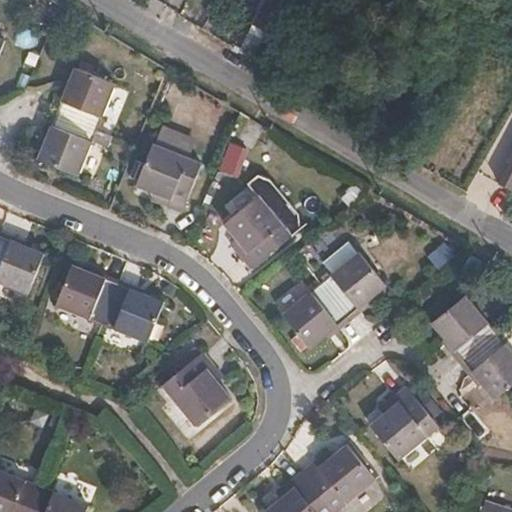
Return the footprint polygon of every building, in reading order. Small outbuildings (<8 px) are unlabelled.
[(268,0),(257,21),(270,29),(286,0),(275,0),(275,1),(273,0),(268,0)] [(304,23),(314,5),(305,0),(295,0),(287,13),(304,23)] [(0,64),(11,40),(0,35),(0,64)] [(82,62),(67,95),(62,106),(102,123),(122,79),(82,62)] [(102,123),(62,106),(57,120),(44,152),(83,169),(102,123)] [(240,170),(251,142),(232,134),(221,162),(240,170)] [(204,162),(155,142),(138,182),(172,196),(170,203),(185,209),(204,162)] [(511,189),(511,156),(511,159),(509,158),(497,182),(511,189)] [(254,267),(294,233),(261,193),(227,222),(250,250),(245,255),(254,267)] [(51,252),(5,232),(0,242),(0,277),(34,292),(51,252)] [(362,251),(323,283),(351,315),(360,307),(388,284),(362,251)] [(104,323),(121,283),(78,263),(60,303),(104,323)] [(168,304),(121,283),(104,323),(150,344),(168,304)] [(351,315),(323,283),(287,313),(314,346),(341,323),(351,315)] [(431,321),(452,349),(462,359),(494,332),(464,294),(431,321)] [(511,381),(511,354),(494,332),(462,359),(469,369),(493,398),(511,381)] [(196,426),(231,397),(208,369),(212,365),(205,353),(163,385),(196,426)] [(441,424),(408,384),(397,394),(401,400),(372,422),(400,458),(441,424)] [(314,461),(300,472),(332,511),(333,511),(374,480),(347,444),(317,466),(314,461)] [(28,511),(41,483),(0,465),(0,511),(28,511)] [(332,511),(300,472),(288,481),(293,487),(265,509),(267,511),(332,511)] [(41,483),(28,511),(85,511),(89,503),(41,483)]
